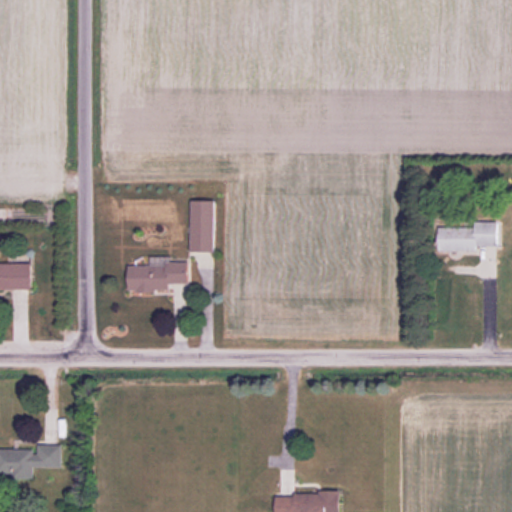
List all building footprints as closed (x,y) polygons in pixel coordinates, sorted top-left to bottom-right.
[(192,251),(217,251),(217,200),(192,200),(192,251)] [(500,248),(500,220),(475,220),(475,225),(440,225),(440,249),(500,248)] [(152,265),(131,265),(131,292),(172,291),(172,283),(191,283),(191,261),(172,261),(172,258),(152,258),(152,265)] [(34,262),(0,262),(0,288),(34,289),(34,262)] [(0,447),(0,476),(34,477),(34,466),(64,466),(64,444),(38,444),(38,447),(0,447)] [(343,511),(343,492),(277,491),(277,511),(343,511)]
